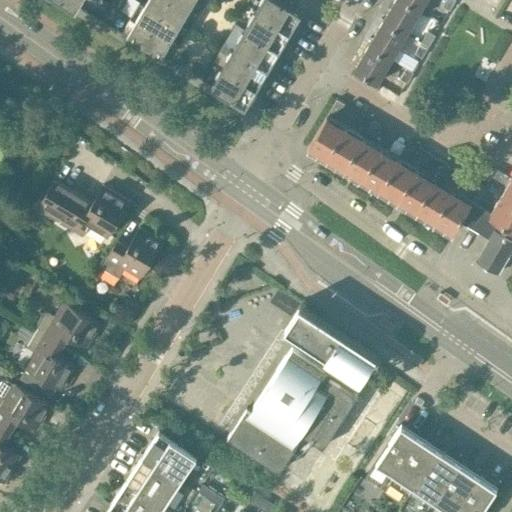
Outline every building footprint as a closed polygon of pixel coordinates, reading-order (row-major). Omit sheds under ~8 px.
[(175,0),(146,0),(145,3),(180,23),(189,8),(175,0)] [(260,0),(255,9),(290,30),(302,11),(283,0),(260,0)] [(394,0),(383,19),(406,33),(421,9),(406,0),(394,0)] [(406,0),(421,9),(425,0),(406,0)] [(445,0),(443,5),(449,9),(454,0),(445,0)] [(145,3),(136,18),(171,39),(180,23),(145,3)] [(244,28),(279,49),(290,30),(255,9),(244,28)] [(126,34),(161,55),(171,39),(136,18),(126,34)] [(369,44),(392,58),(406,33),(383,19),(369,44)] [(233,47),(268,67),(279,49),(244,28),(233,47)] [(422,41),(429,45),(435,34),(428,30),(422,41)] [(415,52),(422,56),(428,46),(421,42),(415,52)] [(354,69),(377,82),(392,58),(369,44),(354,69)] [(222,65),(257,86),(268,67),(233,47),(222,65)] [(211,85),(246,105),(257,86),(222,65),(211,85)] [(400,78),(407,82),(413,71),(406,67),(400,78)] [(330,110),(338,115),(345,103),(337,98),(330,110)] [(309,144),(346,166),(363,136),(327,114),(309,144)] [(366,131),(374,136),(381,124),(373,119),(366,131)] [(346,166),(382,187),(399,157),(363,136),(346,166)] [(402,152),(409,157),(416,145),(409,140),(402,152)] [(382,187),(418,208),(435,178),(399,157),(382,187)] [(438,174),(446,178),(453,166),(445,162),(438,174)] [(491,175),(503,182),(508,174),(496,167),(491,175)] [(490,213),(511,226),(511,176),(511,177),(491,212),(490,213)] [(89,224),(107,235),(129,199),(103,183),(92,201),(54,178),(37,207),(82,234),(89,224)] [(460,220),(471,200),(472,199),(435,178),(418,208),(454,229),(460,220)] [(476,260),(497,272),(511,246),(511,226),(490,213),(479,232),(489,238),(476,260)] [(101,266),(119,277),(125,266),(140,276),(162,239),(139,226),(128,244),(118,237),(101,266)] [(34,326),(62,343),(69,333),(87,344),(100,321),(64,299),(55,315),(45,308),(34,326)] [(227,435),(279,470),(299,440),(292,436),(297,429),(323,446),(357,394),(329,375),(337,362),(359,376),(375,352),(377,353),(377,352),(300,301),(299,302),(300,303),(285,327),(330,357),(325,364),(293,343),(254,402),(256,403),(251,409),(247,406),(227,435)] [(24,365),(61,387),(74,364),(56,353),(62,343),(34,326),(23,344),(34,350),(24,365)] [(0,382),(0,422),(10,429),(19,416),(37,427),(50,404),(7,378),(2,379),(0,382)] [(0,476),(5,480),(20,454),(2,443),(10,429),(0,422),(0,476)] [(376,461),(395,474),(421,435),(401,422),(376,461)] [(143,453),(181,479),(197,454),(159,429),(143,453)] [(395,474),(414,486),(440,448),(421,435),(395,474)] [(414,486),(433,499),(459,460),(440,448),(414,486)] [(127,478),(165,503),(181,479),(143,453),(127,478)] [(433,499),(452,511),(478,473),(459,460),(433,499)] [(452,511),(453,511),(480,511),(498,486),(478,473),(452,511)] [(111,502),(126,511),(159,511),(165,503),(127,478),(111,502)] [(198,505),(208,511),(210,511),(216,503),(205,495),(198,505)] [(103,511),(126,511),(111,502),(103,511)]
